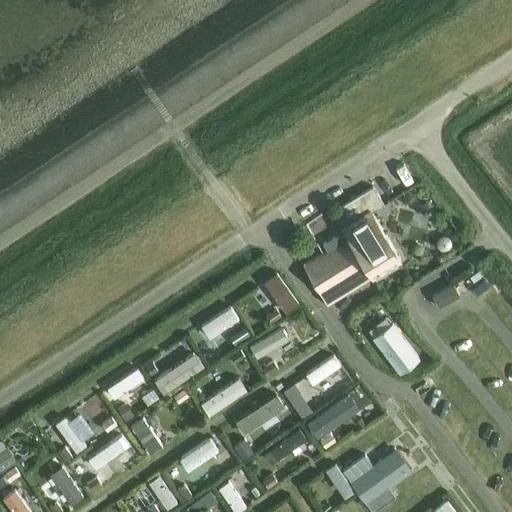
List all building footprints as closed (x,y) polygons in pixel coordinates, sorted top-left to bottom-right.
[(405,145),(385,157),(393,171),(413,160),(405,145)] [(400,259),(389,241),(371,212),(383,204),(372,186),(340,205),(349,221),(341,226),(348,238),(303,264),(326,303),(400,259)] [(405,200),(405,214),(430,216),(431,190),(394,188),(394,199),(405,200)] [(439,234),(450,241),(456,231),(445,224),(439,234)] [(280,261),(268,272),(295,302),(307,291),(280,261)] [(432,294),(438,305),(459,293),(453,283),(432,294)] [(234,291),(201,313),(212,330),(245,308),(234,291)] [(289,317),(254,330),(259,344),(295,331),(289,317)] [(399,372),(418,357),(392,323),(373,337),(399,372)] [(308,360),(319,374),(346,354),(335,339),(308,360)] [(202,341),(161,366),(170,381),(211,355),(202,341)] [(117,384),(150,372),(144,357),(111,369),(117,384)] [(216,406),(253,377),(242,363),(205,392),(216,406)] [(307,402),(327,434),(339,426),(334,419),(367,398),(352,375),(307,402)] [(276,378),(231,414),(244,431),(290,395),(276,378)] [(82,410),(106,394),(100,385),(76,401),(82,410)] [(74,405),(62,412),(80,444),(92,438),(74,405)] [(149,405),(135,415),(155,441),(168,431),(149,405)] [(271,442),(283,457),(316,429),(303,414),(271,442)] [(80,456),(82,459),(94,450),(103,461),(137,434),(125,419),(80,456)] [(215,423),(181,443),(192,461),(225,442),(215,423)] [(0,456),(15,446),(3,429),(0,431),(0,456)] [(409,470),(394,449),(372,465),(364,453),(342,469),(365,501),(409,470)] [(169,458),(179,470),(188,462),(178,450),(169,458)] [(15,472),(28,461),(20,452),(8,463),(15,472)] [(52,485),(63,479),(70,492),(85,485),(71,456),(44,470),(52,485)] [(237,466),(248,479),(257,471),(245,458),(237,466)] [(169,500),(182,494),(167,463),(154,470),(169,500)] [(235,469),(221,478),(239,505),(252,496),(235,469)] [(42,511),(22,475),(10,482),(27,511),(42,511)] [(470,511),(456,485),(440,494),(449,511),(470,511)] [(125,511),(132,504),(118,492),(111,501),(103,495),(94,505),(101,511),(125,511)]
